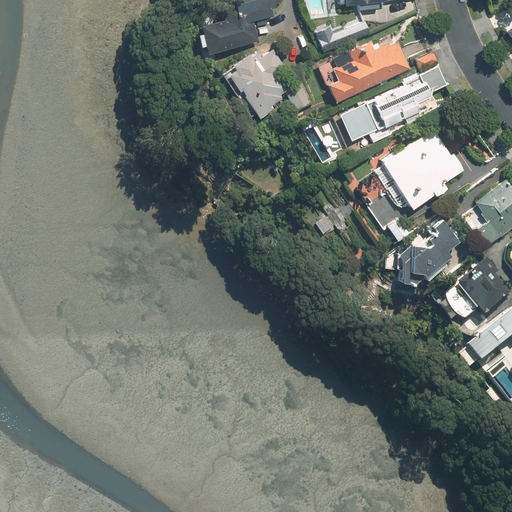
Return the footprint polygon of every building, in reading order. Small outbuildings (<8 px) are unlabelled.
[(256,42),(251,21),(269,17),(267,11),(274,9),(273,4),(278,3),(279,0),(229,0),(232,10),(219,13),(220,21),(196,27),(202,54),(256,42)] [(331,0),(333,11),(389,4),(388,0),(331,0)] [(319,52),(367,34),(362,21),(329,34),(326,27),(312,32),(315,39),(314,39),(319,52)] [(331,103),(407,69),(394,41),(385,45),(384,42),(370,49),(366,41),(314,65),(331,103)] [(223,75),(253,119),(268,108),(267,106),(278,98),(276,95),(285,90),(274,75),(283,69),(270,49),(258,57),(255,52),(248,57),(246,54),(228,66),(230,70),(223,75)] [(415,59),(413,60),(414,62),(413,62),(416,69),(435,61),(431,53),(430,53),(428,54),(427,53),(415,58),(415,59)] [(400,86),(335,115),(347,141),(365,133),(369,143),(386,135),(381,126),(396,119),(393,113),(396,111),(400,119),(401,118),(404,124),(419,118),(412,103),(425,97),(424,95),(426,95),(426,93),(444,85),(435,66),(418,74),(417,72),(400,79),(401,81),(399,82),(400,86)] [(290,110),(309,102),(299,79),(283,93),(290,110)] [(377,163),(407,209),(429,195),(430,196),(443,188),(439,183),(459,170),(448,153),(446,154),(429,127),(377,160),(378,162),(377,163)] [(483,245),(511,223),(511,184),(506,176),(468,203),(482,221),(471,228),(483,245)] [(385,224),(395,241),(406,235),(396,218),(385,224)] [(439,262),(446,257),(441,251),(454,242),(438,220),(429,227),(432,232),(414,245),(401,244),(396,248),(396,250),(385,257),(383,257),(382,269),(395,270),(394,277),(396,278),(395,284),(404,285),(405,279),(408,284),(418,277),(420,280),(441,265),(439,262)] [(478,315),(507,293),(492,272),(495,270),(485,257),(452,282),(478,315)] [(511,366),(509,369),(511,372),(511,307),(510,309),(509,307),(462,346),(475,361),(511,331),(511,366)]
